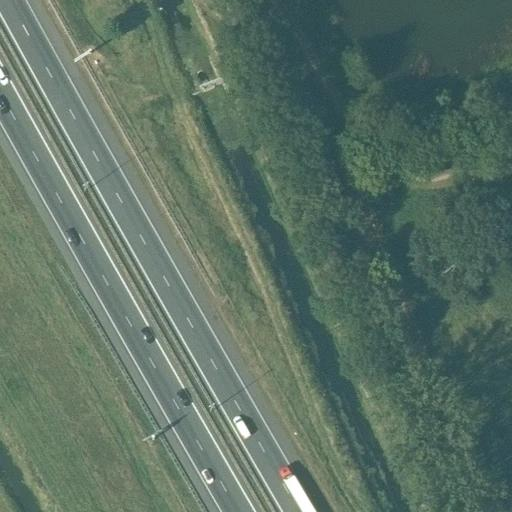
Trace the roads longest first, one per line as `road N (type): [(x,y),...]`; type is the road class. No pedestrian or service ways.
road 1 (motorway): [(295,511),(8,0)]
road 2 (motorway): [(0,92),(235,511)]
